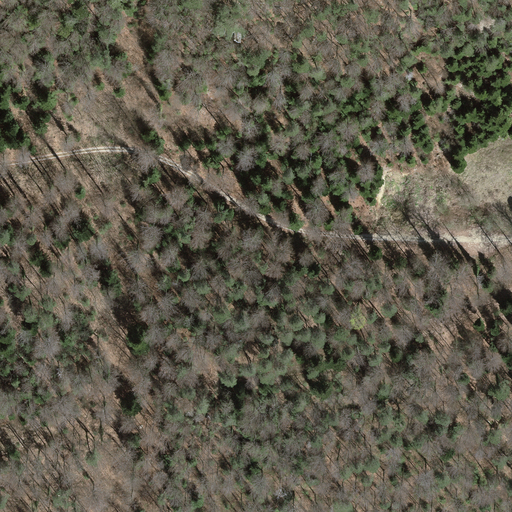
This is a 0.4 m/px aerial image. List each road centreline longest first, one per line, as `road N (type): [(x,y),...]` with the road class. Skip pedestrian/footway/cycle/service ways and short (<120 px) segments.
road 1 (track): [(0,438),(222,382),(319,369),(439,320),(511,279)]
road 2 (track): [(0,163),(99,152),(141,157),(332,231),(458,240),(511,234)]
